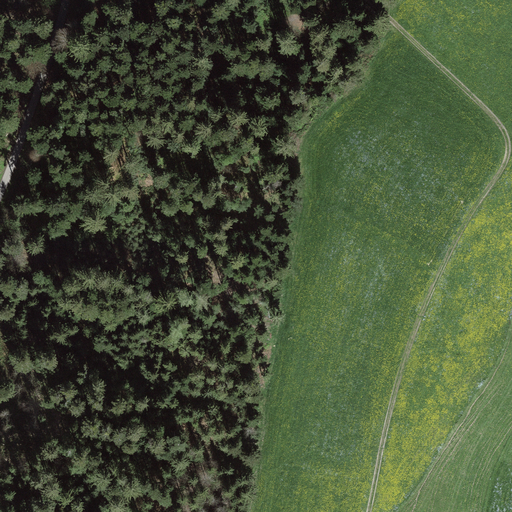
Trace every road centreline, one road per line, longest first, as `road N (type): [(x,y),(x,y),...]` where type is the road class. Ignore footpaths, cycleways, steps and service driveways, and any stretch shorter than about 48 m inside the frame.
road 1 (track): [(371,0),(500,125),(508,154),(414,330),(370,511)]
road 2 (unclassified): [(65,0),(0,190)]
